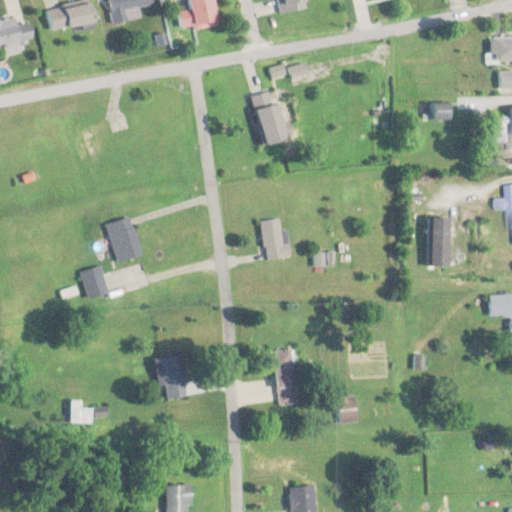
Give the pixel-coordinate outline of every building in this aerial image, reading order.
[(275,0),(280,15),(306,8),(303,0),(275,0)] [(44,28),(81,23),(78,3),(41,9),(44,28)] [(511,36),(487,36),(487,58),(511,58),(511,36)] [(501,113),(485,114),(486,139),(502,138),(501,113)] [(511,183),(509,183),(509,196),(497,197),(497,208),(510,208),(511,243),(511,183)] [(274,234),(274,229),(260,230),(260,223),(257,223),(259,253),(283,252),(283,234),(274,234)] [(505,293),(481,294),(482,315),(506,314),(505,293)] [(63,418),(85,419),(85,404),(73,404),(73,397),(63,397),(63,418)]
